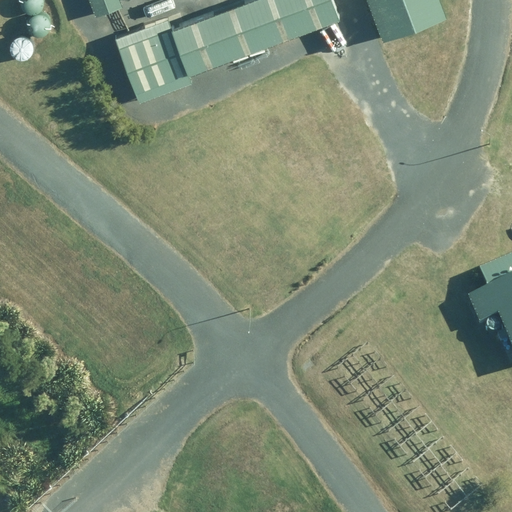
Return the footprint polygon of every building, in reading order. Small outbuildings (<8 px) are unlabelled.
[(45,12),(43,11),(44,10),(45,9),(46,7),(47,5),(47,3),(47,1),(46,0),(23,0),(23,2),(23,4),(23,5),(24,7),(25,9),(26,10),(28,12),(29,13),(31,14),(33,14),(35,14),(33,16),(32,17),(31,19),(31,21),(30,23),(30,25),(31,27),(31,28),(32,30),(33,32),(35,33),(36,34),(38,35),(40,36),(42,36),(44,36),(46,35),(48,35),(49,34),(51,33),(52,31),(53,30),(54,28),(55,26),(55,24),(55,22),(54,20),(54,18),(53,17),(51,15),(50,14),(48,13),(47,12),(45,12)] [(90,0),(98,21),(128,10),(124,0),(90,0)] [(185,14),(120,38),(145,103),(350,27),(339,0),(263,0),(190,27),(185,14)] [(439,0),(368,0),(386,46),(449,23),(439,0)] [(511,252),(474,268),(511,358),(511,252)]
